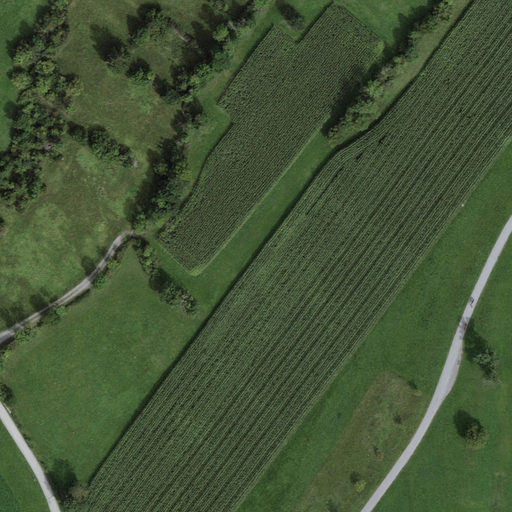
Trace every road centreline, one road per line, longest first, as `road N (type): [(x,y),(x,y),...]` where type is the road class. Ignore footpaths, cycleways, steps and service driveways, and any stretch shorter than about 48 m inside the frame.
road 1 (unclassified): [(369,511),(428,423),(511,226)]
road 2 (track): [(0,342),(86,284),(123,235),(153,234)]
